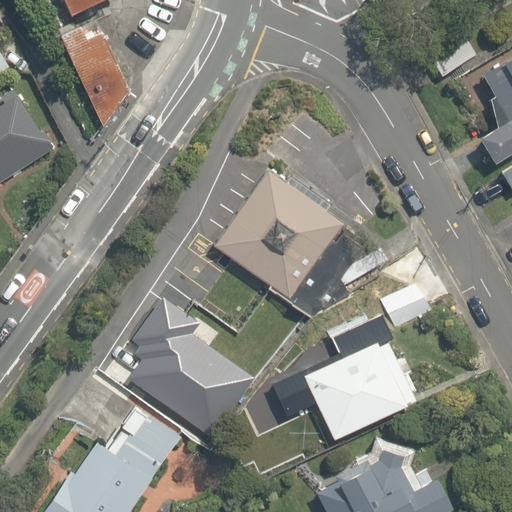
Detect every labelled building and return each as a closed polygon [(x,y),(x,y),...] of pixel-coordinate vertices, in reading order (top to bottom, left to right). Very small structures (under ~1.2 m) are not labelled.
[(94,0),(62,0),(68,12),(94,0)] [(96,21),(60,40),(102,121),(128,88),(96,21)] [(438,75),(474,53),(455,22),(419,44),(438,75)] [(511,37),(478,59),(465,67),(484,99),(454,118),(482,164),(490,158),(509,188),(511,185),(511,37)] [(0,40),(0,66),(11,59),(0,40)] [(0,183),(51,147),(8,86),(0,91),(0,183)] [(348,220),(271,166),(214,246),(291,300),(348,220)] [(301,331),(212,269),(131,384),(221,446),(301,331)] [(412,277),(380,295),(398,328),(430,311),(412,277)] [(387,333),(374,303),(314,330),(322,348),(283,365),(289,377),(281,380),(292,407),(306,401),(321,436),(419,393),(399,347),(384,353),(377,338),(387,333)] [(121,511),(173,433),(121,399),(107,420),(111,422),(96,445),(87,439),(67,469),(60,464),(30,511),(31,511),(121,511)] [(428,511),(441,505),(425,476),(403,489),(390,465),(392,452),(373,447),(369,458),(359,463),(356,456),(326,470),(329,476),(337,491),(315,504),(319,511),(428,511)]
